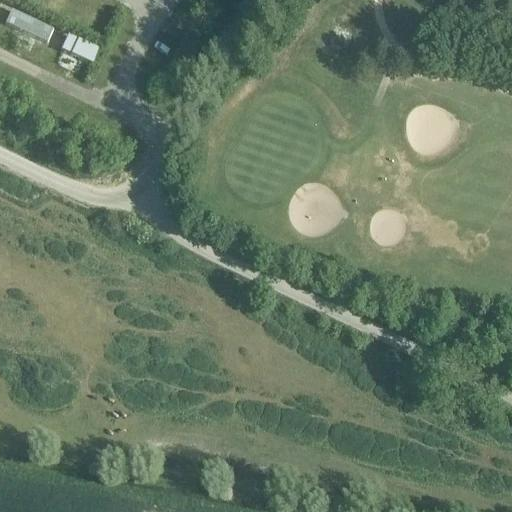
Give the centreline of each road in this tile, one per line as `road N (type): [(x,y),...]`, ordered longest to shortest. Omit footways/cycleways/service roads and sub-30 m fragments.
road 1 (unclassified): [(511,399),(196,249),(137,205)]
road 2 (unclassified): [(137,205),(258,0)]
road 3 (unclassified): [(0,156),(86,197),(137,205)]
